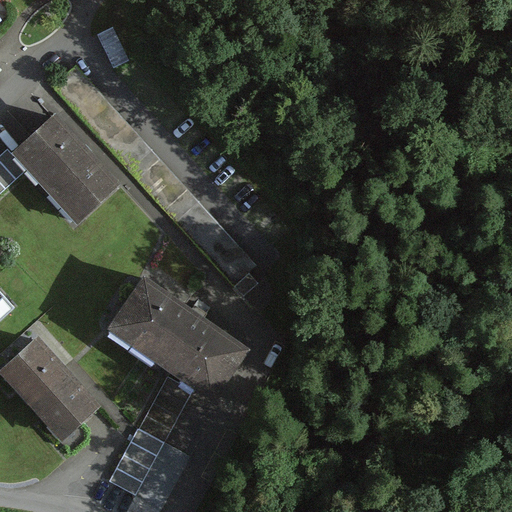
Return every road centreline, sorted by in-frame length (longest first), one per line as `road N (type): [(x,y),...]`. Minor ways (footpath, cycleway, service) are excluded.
road 1 (residential): [(177,511),(245,385)]
road 2 (residential): [(89,0),(69,40),(0,101)]
